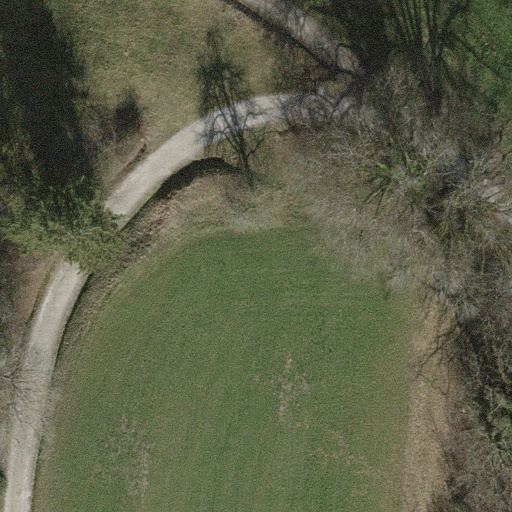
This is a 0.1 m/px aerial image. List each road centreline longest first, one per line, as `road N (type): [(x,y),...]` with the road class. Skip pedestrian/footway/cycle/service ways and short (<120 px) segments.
road 1 (track): [(23,511),(69,304),(143,196),(252,110),(428,118)]
road 2 (track): [(267,0),(511,184)]
